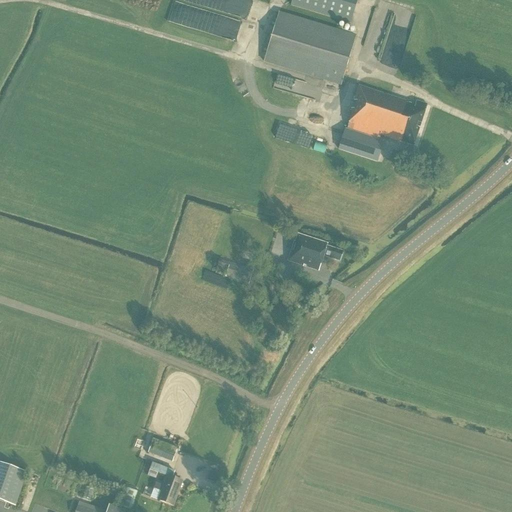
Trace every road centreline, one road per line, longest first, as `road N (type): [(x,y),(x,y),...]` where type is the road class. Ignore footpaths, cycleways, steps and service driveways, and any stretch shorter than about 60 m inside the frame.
road 1 (track): [(511,138),(353,73),(342,101),(279,112),(260,104),(251,63),(50,4),(0,2)]
road 2 (tertiary): [(234,511),(287,392),(343,313),(511,161)]
road 3 (unknown): [(280,406),(144,352)]
